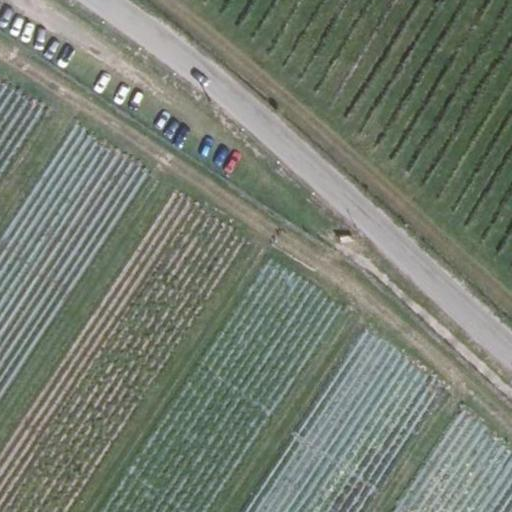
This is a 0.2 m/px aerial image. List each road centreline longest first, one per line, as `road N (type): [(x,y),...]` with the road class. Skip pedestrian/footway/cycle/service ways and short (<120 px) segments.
road 1 (unclassified): [(99,0),(296,155),(511,361)]
road 2 (track): [(172,0),(511,306)]
